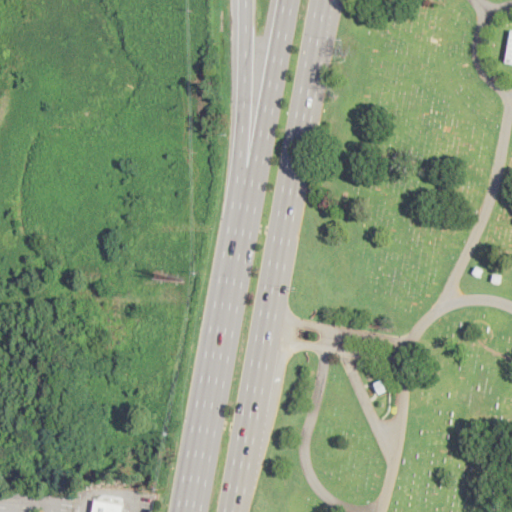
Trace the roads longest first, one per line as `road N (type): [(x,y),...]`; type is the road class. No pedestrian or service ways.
road 1 (primary): [(237,511),(317,33)]
road 2 (primary): [(290,0),(237,277)]
road 3 (secondary): [(247,0),(237,277)]
road 4 (primary): [(237,277),(192,511)]
